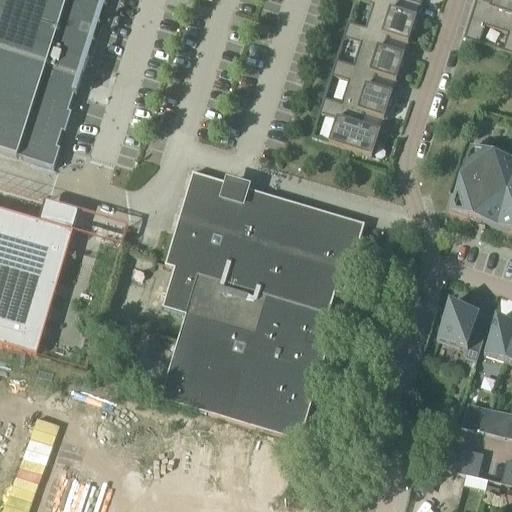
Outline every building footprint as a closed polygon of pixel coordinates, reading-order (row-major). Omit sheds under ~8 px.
[(0,0),(0,156),(54,174),(61,154),(58,153),(63,137),(66,138),(72,118),(69,117),(74,101),(77,102),(78,100),(75,99),(80,83),(83,84),(84,82),(81,81),(92,47),(95,47),(95,46),(92,45),(97,28),(101,29),(101,28),(98,27),(103,10),(106,11),(109,0),(0,0)] [(366,32),(409,45),(417,22),(396,16),(400,3),(421,9),(421,7),(398,0),(357,0),(356,4),(373,10),(366,32)] [(508,38),(503,55),(511,26),(511,0),(494,0),(492,8),(477,3),(465,43),(480,48),(486,31),(508,38)] [(511,26),(503,55),(511,58),(511,26)] [(361,48),(354,70),(397,84),(405,60),(384,54),(388,41),(409,48),(409,45),(366,32),(366,33),(349,27),(344,43),(361,48)] [(349,86),(342,108),(385,122),(393,98),(372,92),(376,79),(397,86),(397,84),(354,70),(354,71),(337,65),(332,81),(349,86)] [(327,146),(327,147),(372,162),(380,136),(360,130),(364,117),(384,124),(385,122),(342,108),(342,109),(325,103),(320,119),(337,124),(330,147),(327,146)] [(511,165),(471,152),(450,217),(511,236),(511,165)] [(256,431),(299,443),(337,319),(328,316),(335,293),(343,296),(363,228),(248,194),(250,187),(224,179),(222,185),(192,176),(164,266),(174,269),(163,310),(185,318),(163,403),(211,420),(212,417),(255,436),(256,431)] [(0,214),(0,350),(37,361),(43,340),(46,328),(48,321),(52,310),(56,297),(59,285),(67,257),(73,237),(73,236),(67,235),(58,232),(38,226),(0,214)] [(477,367),(485,341),(474,337),(480,318),(450,308),(437,346),(468,356),(466,363),(477,367)] [(506,367),(511,346),(511,327),(497,323),(485,361),(506,367)] [(474,435),(484,437),(490,414),(480,412),(474,435)] [(496,440),(505,442),(511,419),(501,417),(496,440)] [(436,473),(451,477),(456,453),(445,451),(444,455),(440,454),(436,473)] [(456,453),(451,477),(465,480),(471,457),(456,453)] [(426,455),(424,463),(424,465),(434,467),(436,457),(426,455)] [(477,483),(482,459),(471,457),(465,480),(477,483)] [(511,490),(511,466),(506,465),(500,488),(511,490)] [(418,474),(413,494),(432,498),(437,478),(418,474)] [(500,494),(487,490),(484,500),(497,504),(500,494)]
